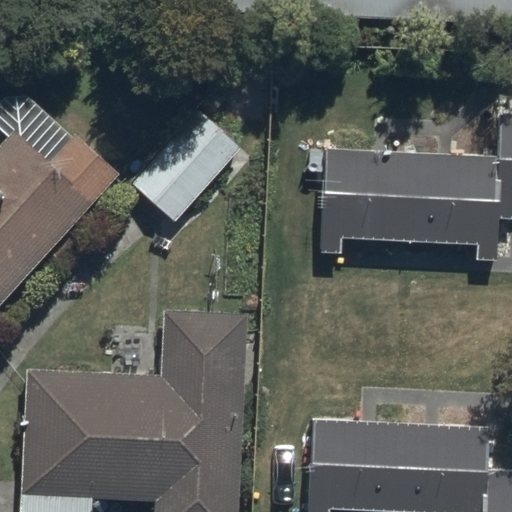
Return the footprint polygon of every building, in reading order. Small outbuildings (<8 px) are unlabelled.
[(511,0),(143,0),(143,2),(511,27),(511,0)] [(237,142),(196,106),(130,180),(171,216),(237,142)] [(511,108),(497,108),(496,152),(496,226),(511,226),(511,108)] [(48,156),(13,125),(0,139),(0,303),(116,172),(69,131),(48,156)] [(496,152),(313,144),(309,262),(339,264),(340,243),(470,248),(472,264),(496,265),(496,226),(496,152)] [(242,511),(254,311),(161,306),(157,371),(25,364),(18,489),(154,497),(153,511),(242,511)] [(487,422),(310,412),(304,511),(324,511),(325,504),(460,511),(481,511),(484,464),(487,422)] [(511,511),(511,464),(484,464),(481,511),(511,511)]
